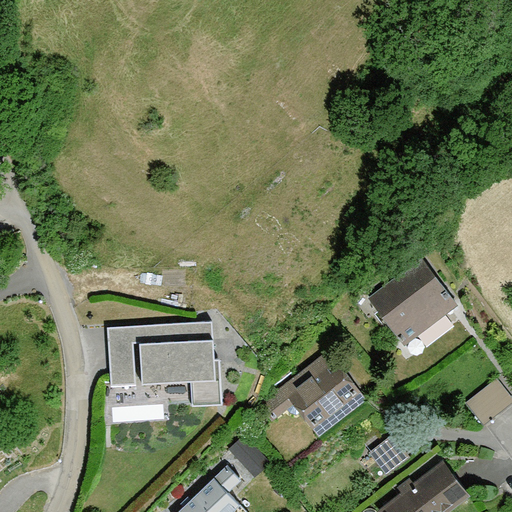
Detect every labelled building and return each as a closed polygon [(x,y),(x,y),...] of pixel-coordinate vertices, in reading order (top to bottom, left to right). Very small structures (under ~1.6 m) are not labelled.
[(407,346),(460,305),(424,258),(405,272),(370,299),(407,346)] [(142,327),(146,384),(196,380),(198,404),(225,402),(224,379),(219,379),(215,322),(142,327)] [(135,326),(111,327),(115,385),(139,384),(135,326)] [(295,403),(324,441),(377,401),(332,342),(307,361),(264,393),(280,415),(295,403)] [(470,397),(490,419),(511,399),(511,381),(501,369),(470,397)] [(255,465),(264,458),(245,434),(236,442),(255,465)] [(422,480),(382,509),(384,511),(453,511),(475,496),(448,460),(422,480)] [(232,462),(179,511),(239,511),(247,505),(235,492),(249,479),(232,462)]
